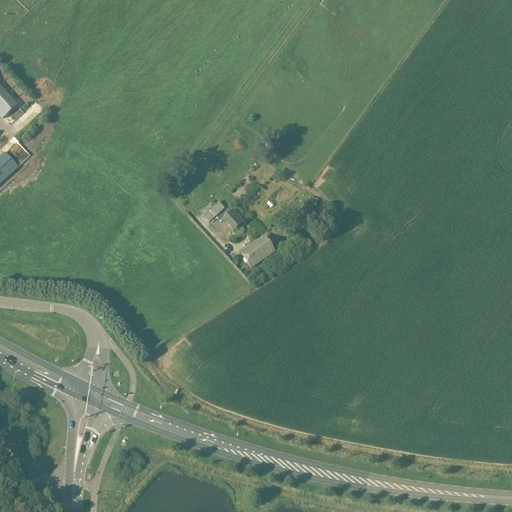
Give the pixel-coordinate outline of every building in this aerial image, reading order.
[(0,117),(3,121),(18,107),(0,87),(0,117)] [(0,158),(0,184),(18,168),(5,154),(0,158)] [(218,203),(209,212),(207,210),(201,216),(209,224),(214,218),(215,219),(224,209),(218,203)] [(244,223),(233,211),(222,220),(233,232),(244,223)] [(251,270),(274,253),(264,238),(240,255),(251,270)]
